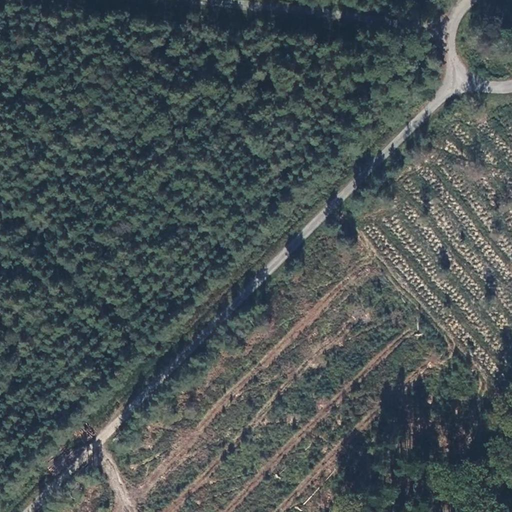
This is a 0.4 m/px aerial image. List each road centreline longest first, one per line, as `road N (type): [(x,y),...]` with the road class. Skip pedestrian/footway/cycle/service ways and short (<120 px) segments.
road 1 (track): [(464,73),(28,511)]
road 2 (track): [(202,0),(448,32)]
